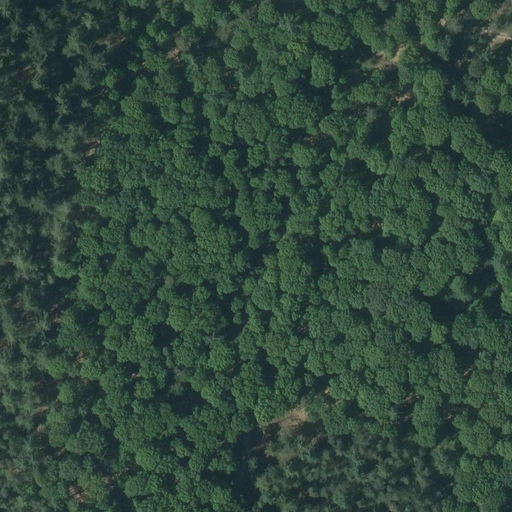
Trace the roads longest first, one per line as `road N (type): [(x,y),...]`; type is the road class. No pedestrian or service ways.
road 1 (track): [(321,0),(251,413)]
road 2 (track): [(251,413),(511,461)]
road 3 (track): [(511,33),(321,0)]
